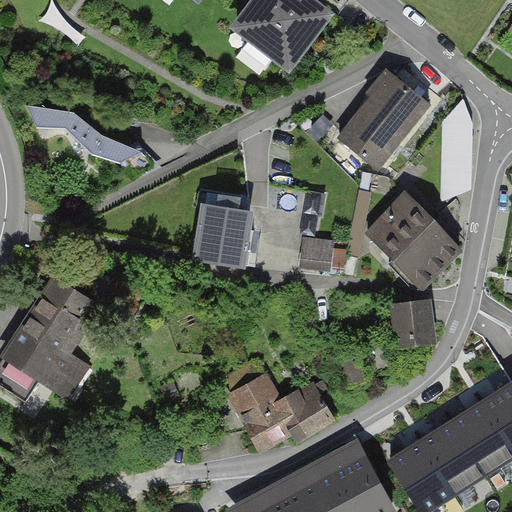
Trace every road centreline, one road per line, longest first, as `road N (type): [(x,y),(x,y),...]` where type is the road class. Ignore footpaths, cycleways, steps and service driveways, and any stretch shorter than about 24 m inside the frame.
road 1 (track): [(420,35),(398,56),(74,221),(7,216)]
road 2 (residential): [(511,129),(490,162),(465,303),(438,358),(399,391),(279,459)]
road 3 (residential): [(279,459),(19,511)]
road 4 (residential): [(511,120),(374,0)]
